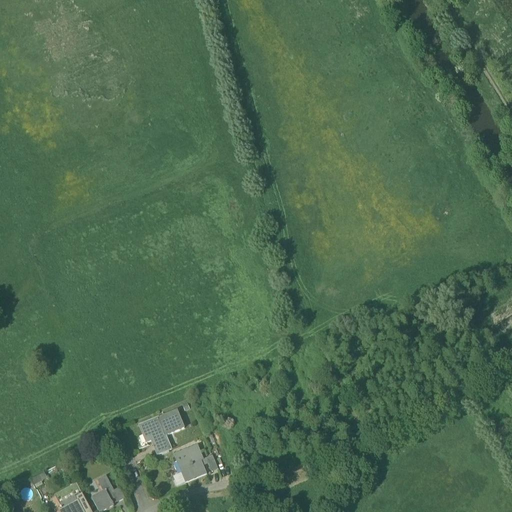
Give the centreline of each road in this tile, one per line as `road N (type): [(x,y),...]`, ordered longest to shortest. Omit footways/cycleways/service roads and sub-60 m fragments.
road 1 (track): [(353,450),(511,356)]
road 2 (track): [(234,486),(301,478),(353,450)]
